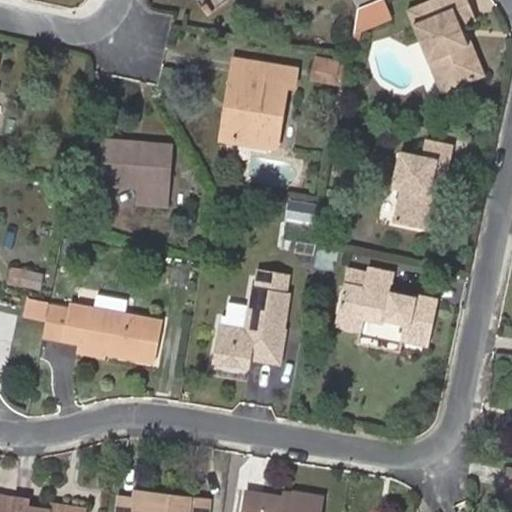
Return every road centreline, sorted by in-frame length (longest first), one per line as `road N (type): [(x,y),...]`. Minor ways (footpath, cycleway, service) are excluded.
road 1 (residential): [(0,432),(46,433),(155,414),(394,455),(433,450),(445,442),(460,405),(511,158)]
road 2 (residential): [(120,0),(89,33),(0,13)]
